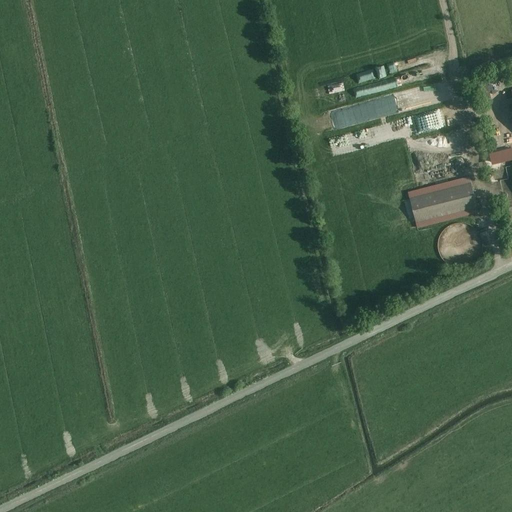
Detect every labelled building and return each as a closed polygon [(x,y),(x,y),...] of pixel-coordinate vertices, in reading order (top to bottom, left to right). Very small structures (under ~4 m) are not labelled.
[(372,90),(443,76),(441,65),(419,69),(417,62),(372,71),(375,85),(371,86),(372,90)] [(353,75),(323,83),(325,93),(363,82),(361,77),(354,79),(353,75)] [(327,96),(330,104),(368,94),(365,86),(327,96)] [(330,111),(332,120),(349,117),(347,107),(330,111)] [(351,118),(333,120),(334,129),(352,128),(351,118)] [(472,181),(410,195),(415,219),(478,204),(472,181)] [(459,222),(443,228),(436,242),(439,255),(453,267),(469,266),(481,256),(483,245),(476,229),(459,222)]
